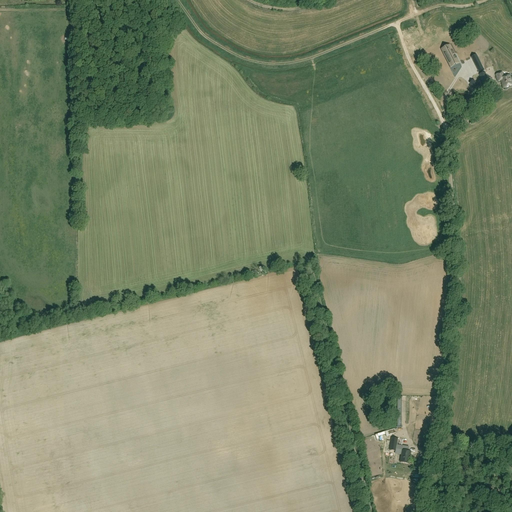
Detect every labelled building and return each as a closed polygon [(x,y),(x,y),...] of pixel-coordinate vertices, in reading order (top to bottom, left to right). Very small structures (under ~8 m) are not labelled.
[(451,49),(443,53),(451,68),(459,64),(451,49)] [(481,64),(476,67),(479,73),(484,70),(481,64)] [(485,73),(479,75),(480,78),(482,84),(483,87),(489,85),(488,82),(486,76),(485,73)] [(496,75),(498,82),(501,81),(504,88),(511,85),(511,84),(509,76),(503,78),(502,73),(496,75)] [(474,80),(470,83),(474,90),(478,86),(474,80)] [(387,431),(375,435),(377,440),(379,439),(378,436),(385,434),(386,437),(389,436),(387,431)] [(395,451),(396,451),(397,445),(397,439),(391,438),(391,441),(387,441),(385,451),(389,452),(390,450),(395,451)] [(409,464),(410,452),(402,451),(403,446),(397,445),(396,451),(395,451),(395,454),(401,455),(400,463),(409,464)]
